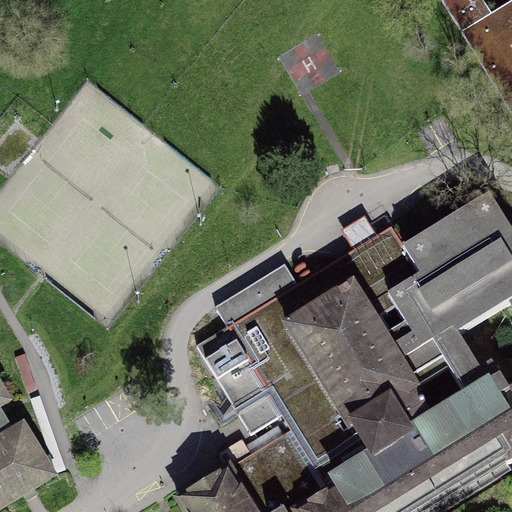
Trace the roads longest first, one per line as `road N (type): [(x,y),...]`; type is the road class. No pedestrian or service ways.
road 1 (residential): [(199,304),(422,174),(477,167),(511,180)]
road 2 (residential): [(96,511),(154,470),(177,441),(176,336),(199,304)]
